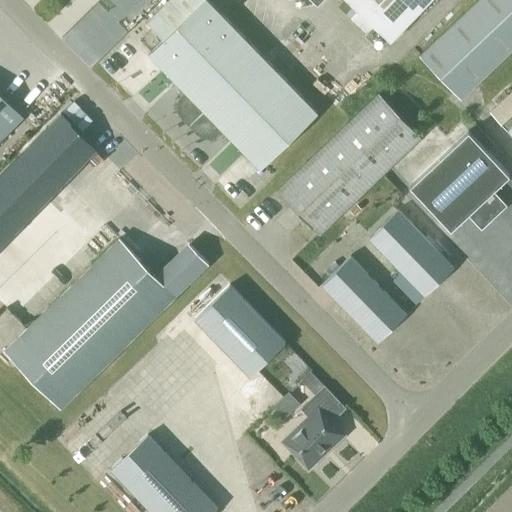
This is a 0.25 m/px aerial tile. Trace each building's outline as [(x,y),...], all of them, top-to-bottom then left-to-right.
[(318,112),(208,0),(167,0),(146,22),(151,28),(140,39),(151,50),(148,53),(186,92),(182,96),(181,98),(180,100),(179,103),(179,107),(179,110),(180,113),(182,116),(199,133),(202,135),(204,136),(206,136),(209,137),(212,136),(214,136),(216,135),(218,133),(222,129),(260,168),(318,112)] [(315,0),(317,2),(318,0),(347,0),(375,27),(390,41),(429,0),(315,0)] [(461,98),(511,49),(511,0),(476,0),(419,55),(461,98)] [(0,139),(24,115),(0,92),(0,139)] [(422,136),(383,96),(380,92),(278,190),(318,233),(422,136)] [(511,92),(491,112),(511,134),(511,92)] [(451,229),(467,214),(481,229),(507,205),(493,190),(509,174),(468,130),(410,185),(451,229)] [(0,246),(53,193),(17,158),(0,174),(0,246)] [(369,237),(425,295),(454,267),(398,209),(369,237)] [(166,284),(159,277),(120,237),(28,327),(8,307),(0,314),(0,353),(10,364),(19,364),(62,408),(177,295),(166,284)] [(407,313),(383,288),(351,255),(322,284),(378,341),(407,313)] [(194,318),(250,376),(286,342),(229,284),(194,318)] [(301,379),(314,393),(324,384),(310,370),(301,379)] [(329,446),(342,434),(330,421),(345,407),(325,387),(303,408),(311,416),(285,441),(309,465),(322,453),(325,453),(329,449),(329,446)] [(112,468),(153,511),(213,511),(218,508),(148,434),(112,468)]
